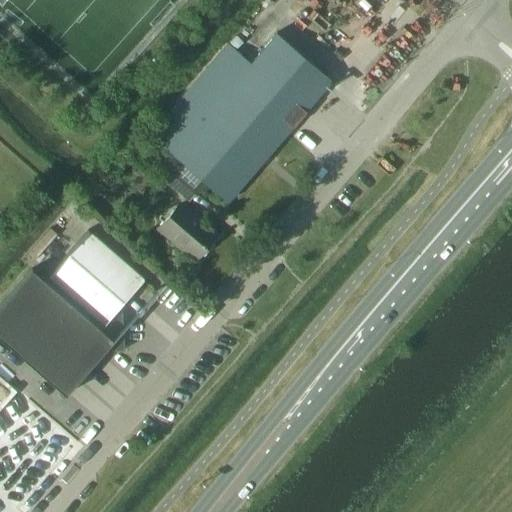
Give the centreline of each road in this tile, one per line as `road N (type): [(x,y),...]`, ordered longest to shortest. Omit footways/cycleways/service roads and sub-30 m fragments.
road 1 (unclassified): [(471,21),(47,511)]
road 2 (primary): [(204,511),(511,152)]
